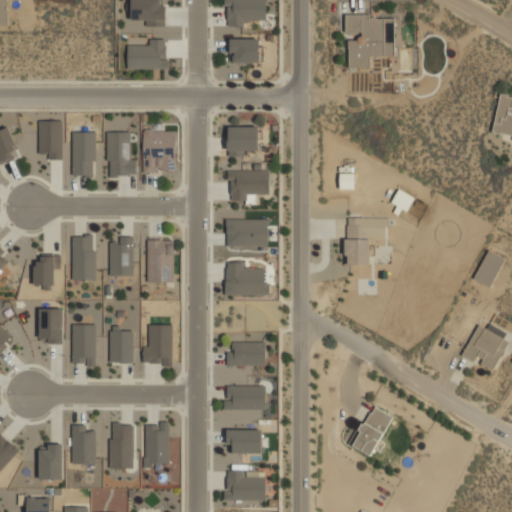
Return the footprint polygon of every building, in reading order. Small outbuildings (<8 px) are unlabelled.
[(0,0),(0,25),(8,25),(8,0),(0,0)] [(166,23),(166,0),(130,0),(130,23),(166,23)] [(245,25),(245,18),(266,18),(266,0),(226,0),(226,25),(245,25)] [(394,14),(345,15),(346,34),(349,34),(349,66),(371,66),(371,55),(395,55),(394,14)] [(230,61),(264,61),(264,37),(230,37),(230,61)] [(167,38),(149,38),(149,45),(128,45),(128,66),(167,66),(167,38)] [(511,135),(511,92),(501,90),(492,132),(511,135)] [(62,157),(62,120),(40,120),(40,157),(62,157)] [(0,162),(21,153),(8,125),(0,128),(0,162)] [(250,147),(261,147),(261,125),(228,125),(228,155),(250,155),(250,147)] [(73,175),(96,175),(96,130),(73,130),(73,175)] [(133,175),(133,130),(107,130),(107,175),(133,175)] [(176,130),(144,130),(144,172),(176,172),(176,130)] [(229,199),(255,199),(255,193),(269,193),(269,170),(229,170),(229,199)] [(391,201),(407,210),(415,196),(399,187),(391,201)] [(347,235),(388,235),(388,216),(347,216),(347,235)] [(227,218),(227,245),(268,245),(268,218),(227,218)] [(73,279),(96,279),(96,235),(73,235),(73,279)] [(133,275),(133,237),(110,237),(110,275),(133,275)] [(345,263),(371,263),(371,238),(345,238),(345,263)] [(147,241),(147,281),(174,281),(174,241),(147,241)] [(0,267),(11,256),(0,245),(0,267)] [(490,287),(505,258),(489,249),(473,278),(490,287)] [(35,255),(35,285),(58,285),(58,255),(35,255)] [(245,262),(225,262),(225,294),(269,295),(269,269),(245,269),(245,262)] [(62,307),(40,307),(40,342),(62,342),(62,307)] [(509,339),(501,335),(503,329),(479,319),(463,357),(495,370),(509,339)] [(0,351),(14,337),(0,323),(0,351)] [(73,324),(73,364),(96,364),(96,324),(73,324)] [(144,346),(144,364),(172,364),(172,324),(149,324),(149,346),(144,346)] [(110,362),(133,362),(133,326),(110,326),(110,362)] [(266,365),(266,340),(228,340),(228,365),(266,365)] [(266,408),(266,385),(225,385),(225,408),(266,408)] [(372,455),(393,415),(374,405),(352,444),(372,455)] [(132,466),(132,421),(110,421),(110,466),(132,466)] [(169,421),(146,421),(146,462),(169,462),(169,421)] [(73,462),(96,462),(96,426),(73,426),(73,462)] [(262,452),(262,428),(228,428),(228,452),(262,452)] [(0,432),(0,469),(20,449),(1,431),(0,432)] [(63,478),(63,443),(40,443),(40,478),(63,478)] [(225,499),(267,499),(267,469),(225,469),(225,499)] [(26,511),(50,511),(50,495),(27,495),(26,511)]
